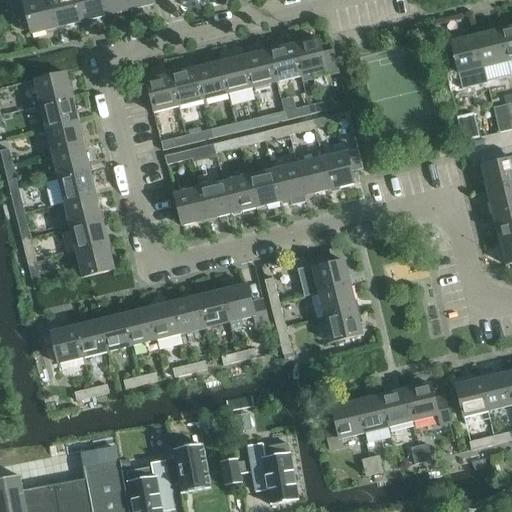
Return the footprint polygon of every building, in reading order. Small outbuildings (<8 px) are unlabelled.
[(56,30),(48,0),(39,0),(25,4),(23,0),(21,0),(11,3),(15,21),(27,18),(31,36),(56,30)] [(74,0),(48,0),(56,30),(81,24),(74,0)] [(101,0),(74,0),(81,24),(105,17),(101,0)] [(127,0),(101,0),(105,17),(130,11),(127,0)] [(153,0),(127,0),(130,11),(155,5),(153,0)] [(511,28),(500,31),(508,63),(511,61),(511,28)] [(500,31),(476,37),(483,69),(508,63),(500,31)] [(483,69),(476,37),(451,43),(459,75),(483,69)] [(319,39),(294,45),(302,77),(326,71),(327,77),(337,75),(340,74),(334,50),(331,51),(322,54),(319,39)] [(294,45),(270,51),(277,83),(302,77),(294,45)] [(270,51),(245,57),(253,89),(277,83),(270,51)] [(245,57),(220,63),(228,95),(253,89),(245,57)] [(220,63),(196,70),(204,101),(228,95),(220,63)] [(196,70),(171,76),(179,107),(204,101),(196,70)] [(35,82),(41,106),(72,99),(66,74),(35,82)] [(179,107),(171,76),(146,82),(154,113),(179,107)] [(511,130),(511,95),(504,97),(506,106),(493,109),(499,134),(511,130)] [(41,106),(47,131),(78,123),(72,99),(41,106)] [(334,101),(309,107),(311,116),(336,110),(334,101)] [(309,107),(285,113),(287,121),(311,116),(309,107)] [(285,113),(260,119),(262,128),(287,121),(285,113)] [(457,118),(463,143),(480,139),(473,114),(457,118)] [(337,115),(313,121),(315,130),(340,124),(337,115)] [(260,119),(235,125),(238,134),(262,128),(260,119)] [(313,121),(289,127),(291,136),(315,130),(313,121)] [(47,131),(53,156),(85,148),(78,123),(47,131)] [(235,125),(211,131),(213,140),(238,134),(235,125)] [(289,127),(264,133),(266,142),(291,136),(289,127)] [(211,131),(186,137),(188,145),(213,140),(211,131)] [(264,133),(239,139),(241,148),(266,142),(264,133)] [(188,145),(186,137),(161,143),(164,151),(188,145)] [(239,139),(214,145),(216,154),(241,148),(239,139)] [(0,142),(0,150),(4,167),(13,165),(7,141),(0,142)] [(214,145),(190,151),(192,160),(216,154),(214,145)] [(53,156),(59,180),(91,172),(85,148),(53,156)] [(192,160),(190,151),(165,157),(167,166),(192,160)] [(347,153),(322,159),(330,191),(355,185),(347,153)] [(322,159),(297,165),(305,197),(330,191),(322,159)] [(511,159),(481,167),(488,192),(511,186),(511,159)] [(4,167),(10,192),(19,190),(13,165),(4,167)] [(297,165),(273,171),(281,203),(290,201),(292,206),(306,203),(305,197),(297,165)] [(273,171),(248,177),(256,209),(281,203),(273,171)] [(59,180),(65,205),(97,197),(91,172),(59,180)] [(248,177),(224,183),(231,215),(256,209),(248,177)] [(224,183),(199,189),(207,221),(231,215),(224,183)] [(511,186),(488,192),(494,217),(511,212),(511,186)] [(207,221),(199,189),(174,195),(182,227),(207,221)] [(10,192),(16,217),(25,215),(19,190),(10,192)] [(65,205),(71,229),(103,222),(97,197),(65,205)] [(511,212),(494,217),(500,241),(511,238),(511,212)] [(16,217),(22,241),(31,239),(25,215),(16,217)] [(71,229),(77,254),(109,246),(103,222),(71,229)] [(511,238),(500,241),(506,266),(511,264),(511,238)] [(22,241),(28,266),(37,264),(31,239),(22,241)] [(109,246),(77,254),(83,279),(115,271),(109,246)] [(313,269),(319,294),(351,287),(345,262),(313,269)] [(37,264),(28,266),(34,291),(43,289),(37,264)] [(265,281),(271,306),(280,304),(273,279),(265,281)] [(222,292),(230,323),(232,331),(243,329),(241,321),(254,317),(256,325),(269,322),(264,301),(252,304),(247,285),(222,292)] [(319,294),(325,319),(357,311),(351,287),(319,294)] [(222,292),(198,297),(206,329),(230,323),(222,292)] [(198,297),(173,303),(181,335),(206,329),(198,297)] [(173,303),(149,309),(157,341),(181,335),(173,303)] [(271,306),(277,330),(286,328),(280,304),(271,306)] [(149,309),(125,315),(132,347),(157,341),(149,309)] [(357,311),(325,319),(331,344),(363,336),(357,311)] [(125,315),(100,321),(108,353),(132,347),(125,315)] [(100,321),(76,327),(84,359),(108,353),(100,321)] [(84,359),(76,327),(51,333),(58,365),(84,359)] [(286,328),(277,330),(283,356),(292,353),(286,328)] [(254,350),(238,354),(240,362),(256,359),(254,350)] [(240,362),(238,354),(222,358),(224,366),(240,362)] [(205,362),(189,366),(191,374),(207,370),(205,362)] [(191,374),(189,366),(173,370),(175,378),(191,374)] [(156,374),(140,378),(142,386),(158,382),(156,374)] [(511,402),(505,374),(480,381),(488,412),(511,406),(511,402)] [(142,386),(140,378),(123,382),(125,390),(142,386)] [(488,412),(480,381),(456,387),(464,418),(488,412)] [(431,385),(406,391),(414,423),(439,417),(431,385)] [(107,386),(90,390),(93,398),(109,394),(107,386)] [(93,398),(90,390),(75,393),(77,402),(93,398)] [(406,391),(381,397),(389,429),(414,423),(406,391)] [(381,397),(356,403),(364,435),(389,429),(381,397)] [(364,435),(356,403),(332,409),(336,427),(324,430),(329,451),(342,448),(340,440),(364,435)] [(241,416),(231,418),(234,434),(244,432),(241,416)] [(511,432),(494,437),(496,446),(511,441),(511,432)] [(496,446),(494,437),(469,443),(472,452),(496,446)] [(263,445),(248,447),(254,483),(266,481),(271,506),(298,502),(288,445),(264,449),(263,445)] [(428,445),(420,447),(424,463),(432,461),(428,445)] [(210,490),(202,446),(173,452),(181,495),(210,490)] [(424,463),(420,447),(411,449),(415,465),(424,463)] [(379,457),(370,459),(374,475),(383,473),(379,457)] [(374,475),(370,459),(362,461),(366,477),(374,475)] [(221,462),(225,486),(241,483),(237,460),(221,462)] [(127,473),(133,511),(169,511),(174,511),(165,462),(151,464),(152,468),(127,473)] [(91,511),(85,480),(23,492),(20,477),(0,480),(0,511),(91,511)]
